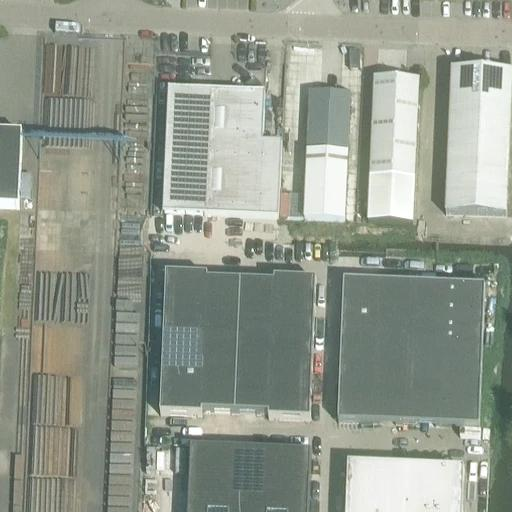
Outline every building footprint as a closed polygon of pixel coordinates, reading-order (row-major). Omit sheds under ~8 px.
[(446,218),(507,221),(511,97),(511,75),(452,73),(446,218)] [(238,97),(168,93),(163,218),(278,223),(282,147),(262,147),(265,95),(253,83),(238,97)] [(368,227),(413,229),(419,84),(375,83),(368,227)] [(304,224),(344,226),(350,97),(309,96),(304,224)] [(0,212),(19,213),(22,138),(0,136),(0,212)] [(511,242),(511,230),(493,231),(494,242),(511,242)] [(269,422),(310,424),(316,284),(274,282),(274,286),(207,283),(208,279),(166,277),(160,417),(202,419),(202,415),(269,418),(269,422)] [(484,290),(344,284),(338,425),(479,431),(484,290)] [(147,445),(148,473),(167,472),(167,445),(147,445)] [(191,450),(188,511),(308,511),(311,455),(191,450)] [(346,511),(462,511),(464,472),(348,467),(346,511)] [(147,475),(147,493),(156,493),(157,475),(147,475)]
